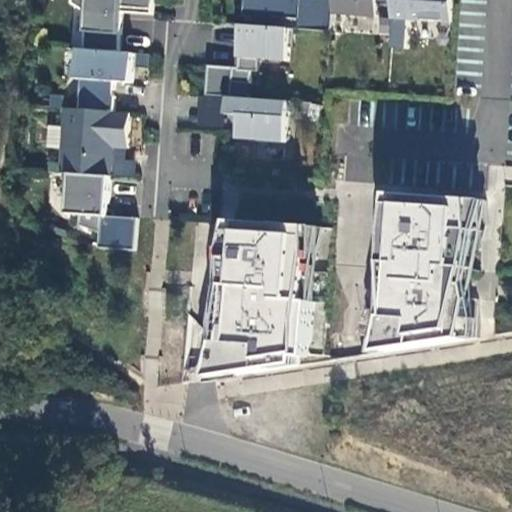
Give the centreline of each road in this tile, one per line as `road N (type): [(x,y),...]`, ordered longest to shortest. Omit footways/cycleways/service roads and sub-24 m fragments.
road 1 (tertiary): [(418,511),(209,449),(0,406)]
road 2 (residential): [(197,0),(195,22),(171,21),(163,177),(191,178)]
